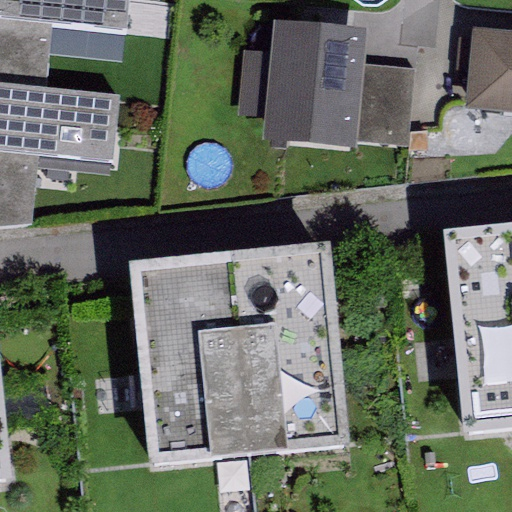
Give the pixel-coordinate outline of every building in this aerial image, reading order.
[(126,0),(0,0),(0,25),(122,40),(126,0)] [(367,38),(269,29),(258,151),(357,159),(358,144),(405,149),(412,78),(364,74),(367,38)] [(511,44),(470,41),(465,115),(511,118),(511,44)] [(117,104),(0,91),(0,157),(110,170),(117,104)] [(511,245),(445,252),(465,447),(511,441),(511,245)] [(333,265),(134,285),(154,479),(353,459),(333,265)]
